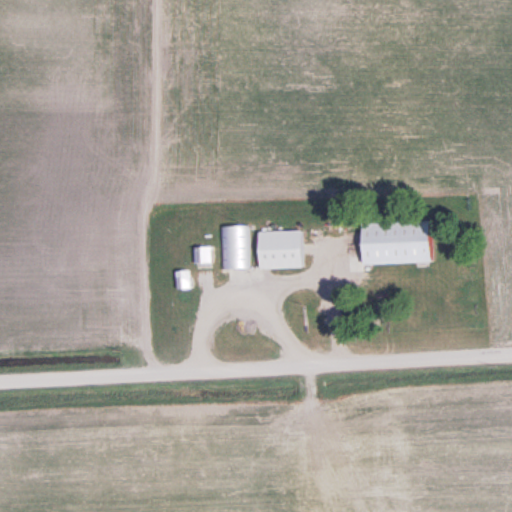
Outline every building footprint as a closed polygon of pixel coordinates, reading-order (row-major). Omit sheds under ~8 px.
[(430,260),(428,223),(362,225),(364,262),(430,260)] [(218,229),(220,270),(246,269),(245,228),(218,229)] [(255,232),(257,268),(299,266),(298,231),(255,232)] [(191,249),(191,263),(207,263),(207,249),(191,249)] [(172,273),(173,290),(185,290),(184,272),(172,273)]
